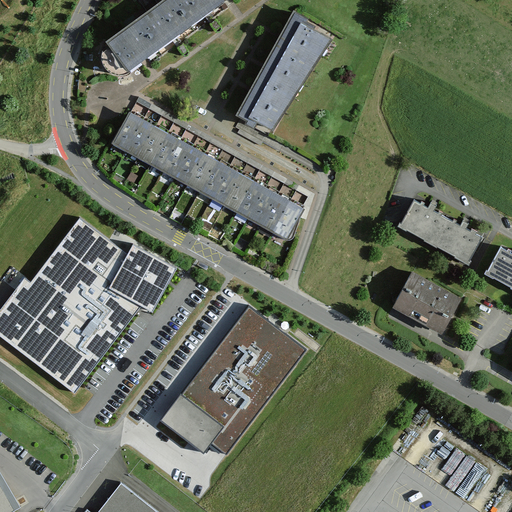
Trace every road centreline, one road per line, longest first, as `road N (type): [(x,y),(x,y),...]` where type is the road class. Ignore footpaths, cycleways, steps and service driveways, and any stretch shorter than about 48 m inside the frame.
road 1 (residential): [(511,420),(149,220),(102,190),(68,147)]
road 2 (unknown): [(318,207),(129,101),(130,91)]
road 3 (residential): [(388,221),(412,177),(511,232)]
road 4 (residential): [(68,147),(58,77),(87,0)]
road 5 (residential): [(105,454),(0,373)]
